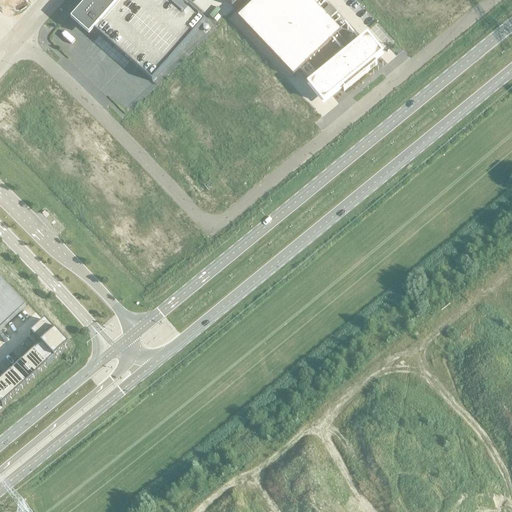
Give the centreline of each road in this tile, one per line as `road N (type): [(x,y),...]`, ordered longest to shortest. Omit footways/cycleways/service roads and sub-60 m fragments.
road 1 (unclassified): [(493,0),(212,223),(22,43)]
road 2 (secondary): [(511,24),(137,331)]
road 3 (secondary): [(150,366),(511,70)]
road 4 (unknown): [(161,0),(184,28),(177,48),(130,7),(112,23),(115,36),(160,68)]
road 5 (tertiary): [(137,331),(0,192)]
road 6 (secondary): [(0,488),(150,366)]
road 7 (secondary): [(0,470),(127,361)]
road 8 (tertiary): [(0,231),(113,351)]
road 9 (secondary): [(113,351),(0,444)]
